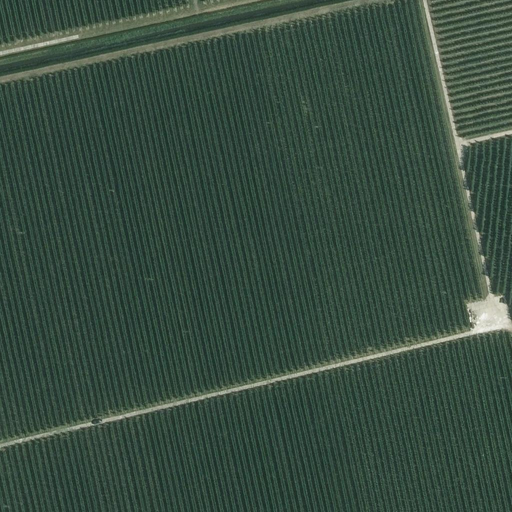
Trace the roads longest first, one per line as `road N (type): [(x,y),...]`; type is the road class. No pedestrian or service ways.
road 1 (track): [(511,327),(0,447)]
road 2 (track): [(498,327),(424,0)]
